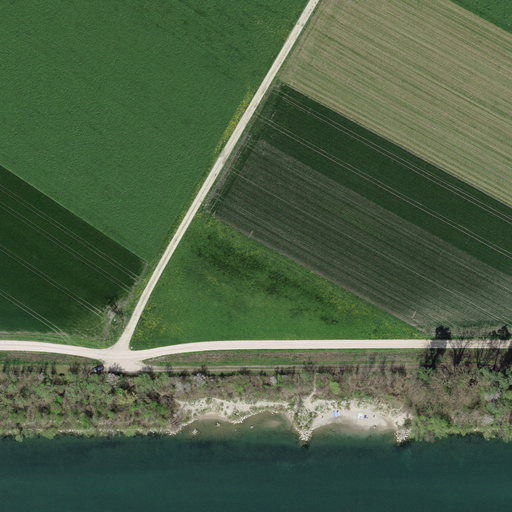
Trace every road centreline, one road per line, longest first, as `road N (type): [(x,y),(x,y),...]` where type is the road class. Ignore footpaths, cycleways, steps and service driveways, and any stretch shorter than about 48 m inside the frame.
road 1 (track): [(0,346),(117,358),(212,344),(511,338)]
road 2 (track): [(0,369),(511,367)]
road 3 (track): [(122,357),(140,308),(317,0)]
